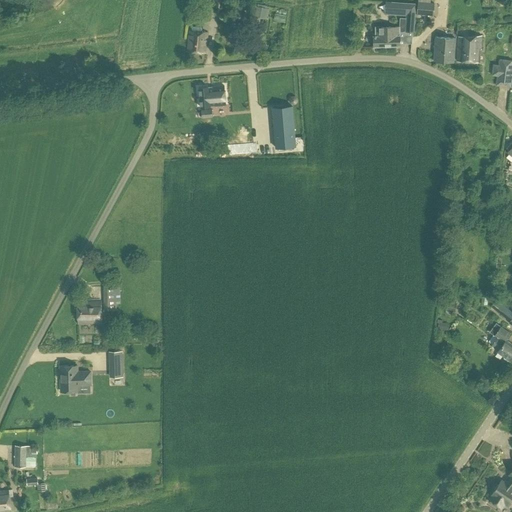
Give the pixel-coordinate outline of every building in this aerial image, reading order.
[(214,0),(214,12),(223,13),(224,0),(214,0)] [(418,0),(418,13),(435,14),(435,3),(431,3),(431,0),(418,0)] [(374,46),(400,46),(400,32),(405,31),(405,32),(413,32),(415,5),(415,3),(387,1),(386,13),(406,15),(405,17),(400,17),(400,25),(377,25),(377,27),(375,27),(375,34),(374,34),(374,46)] [(188,52),(205,53),(207,33),(189,31),(188,52)] [(481,36),(458,37),(457,61),(480,62),(481,36)] [(433,61),(454,63),(455,39),(435,37),(433,61)] [(511,73),(511,60),(499,59),(496,86),(501,86),(501,84),(506,85),(506,87),(510,88),(511,73)] [(253,103),(264,103),(263,79),(252,79),(253,103)] [(199,87),(201,108),(210,107),(210,106),(226,105),(224,86),(208,87),(199,87)] [(272,108),(276,148),(296,146),(292,106),(272,108)] [(201,111),(201,118),(212,117),(212,110),(201,111)] [(104,288),(104,309),(114,309),(113,288),(104,288)] [(492,305),(501,312),(505,307),(496,299),(492,305)] [(77,301),(77,324),(102,323),(101,301),(77,301)] [(492,344),(498,349),(497,351),(510,361),(511,357),(511,343),(506,339),(511,333),(502,326),(495,335),(497,337),(492,344)] [(123,376),(122,364),(110,364),(111,377),(123,376)] [(91,385),(90,371),(81,372),(77,372),(77,365),(60,366),(61,391),(78,391),(78,385),(91,385)] [(15,467),(26,467),(26,446),(15,446),(15,467)] [(490,500),(498,506),(502,501),(509,505),(511,500),(511,471),(509,475),(511,477),(506,485),(501,481),(498,484),(496,485),(494,489),(494,491),(492,494),(493,495),(490,500)] [(0,490),(0,511),(10,511),(8,490),(0,490)]
